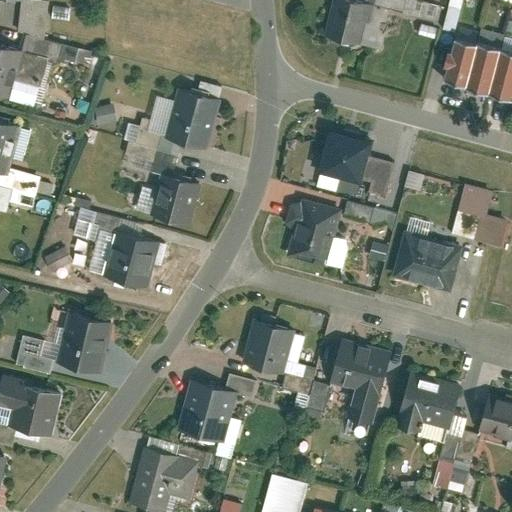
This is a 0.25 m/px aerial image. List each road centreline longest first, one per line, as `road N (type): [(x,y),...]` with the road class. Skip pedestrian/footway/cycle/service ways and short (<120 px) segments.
road 1 (residential): [(37,511),(220,265)]
road 2 (residential): [(220,265),(511,349)]
road 3 (residential): [(273,85),(511,143)]
road 4 (residential): [(220,265),(262,169),(273,85)]
